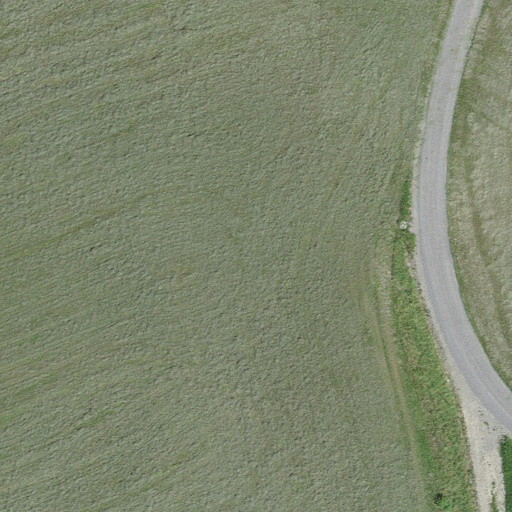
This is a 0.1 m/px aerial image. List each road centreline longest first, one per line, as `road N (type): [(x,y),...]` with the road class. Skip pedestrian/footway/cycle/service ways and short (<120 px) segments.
road 1 (track): [(511,419),(467,356),(442,298),(429,225),(441,92),(475,0)]
road 2 (track): [(497,511),(494,435),(480,374)]
